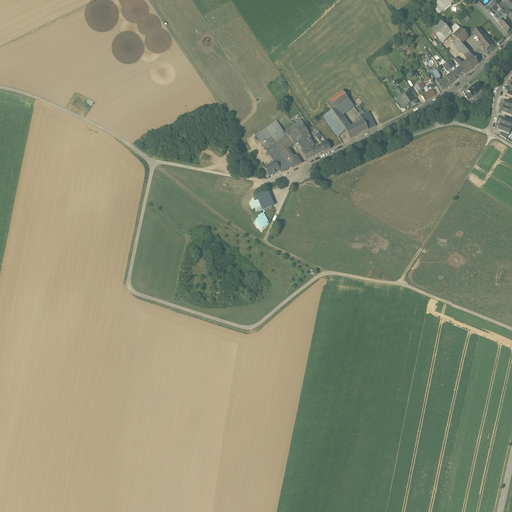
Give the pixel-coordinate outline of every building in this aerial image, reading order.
[(435,0),(438,2),(435,5),(438,9),(436,10),(438,13),(440,12),(453,1),(452,0),(435,0)] [(508,0),(502,0),(501,2),(508,9),(506,10),(507,12),(511,7),(511,3),(510,2),(508,0)] [(508,9),(501,2),(497,5),(501,10),(507,17),(510,20),(511,17),(511,14),(510,15),(507,12),(506,10),(508,9)] [(511,28),(511,27),(509,24),(506,21),(505,22),(504,20),(505,19),(507,17),(501,10),(493,17),(507,33),(511,28)] [(441,21),(432,12),(428,16),(436,25),(441,21)] [(445,26),(441,21),(436,25),(433,27),(431,30),(442,44),(452,34),(449,30),(445,26)] [(451,28),(449,30),(452,34),(453,35),(460,29),(456,24),(451,28)] [(487,37),(479,28),(473,32),(481,42),(487,37)] [(468,37),(460,29),(453,35),(457,40),(458,39),(461,44),(468,37)] [(487,37),(481,42),(479,43),(481,45),(480,46),(483,49),(484,48),(486,51),(493,45),(490,40),(487,37)] [(461,44),(458,39),(457,40),(449,47),(455,54),(459,50),(468,59),(472,55),(461,44)] [(472,55),(468,59),(466,61),(472,68),(478,62),(472,55)] [(472,68),(466,61),(460,66),(466,73),(472,68)] [(453,71),(447,64),(443,67),(447,72),(448,71),(450,74),(453,71)] [(460,66),(455,69),(453,71),(458,79),(466,73),(460,66)] [(436,69),(431,72),(435,78),(438,76),(440,76),(436,69)] [(458,79),(453,71),(450,74),(446,76),(451,85),(458,79)] [(441,80),(437,82),(442,90),(451,85),(446,77),(441,80)] [(479,85),(477,82),(470,88),(474,93),(481,87),(479,85)] [(428,91),(426,92),(425,93),(429,98),(436,94),(432,88),(428,91)] [(342,91),(325,103),(331,111),(345,130),(351,125),(343,115),(354,107),(342,91)] [(411,92),(410,91),(404,95),(410,103),(416,98),(415,97),(411,92)] [(410,103),(404,95),(398,100),(399,101),(403,106),(404,107),(410,103)] [(88,101),(85,106),(92,109),(94,104),(88,101)] [(511,110),(504,108),(502,113),(511,117),(511,110)] [(345,130),(331,111),(323,117),(338,136),(345,130)] [(369,111),(361,115),(363,120),(368,129),(376,125),(369,111)] [(301,120),(293,126),(296,130),(298,129),(303,126),(304,125),(301,120)] [(360,120),(359,121),(354,123),(359,134),(368,129),(363,120),(361,121),(360,120)] [(511,127),(511,123),(502,120),(500,126),(511,130),(511,127)] [(283,132),(276,121),(256,135),(267,151),(275,145),(287,137),(287,136),(296,130),(293,126),(283,132)] [(354,123),(351,125),(356,136),(359,134),(354,123)] [(351,125),(345,130),(350,139),(356,136),(351,125)] [(303,126),(298,129),(296,130),(301,138),(306,135),(309,134),(303,126)] [(511,130),(500,126),(498,131),(509,135),(511,130)] [(296,130),(287,136),(287,137),(292,145),(297,142),(303,151),(308,148),(301,138),(296,130)] [(306,135),(301,138),(308,148),(309,151),(310,150),(312,149),(311,147),(313,146),(306,135)] [(324,141),(322,142),(320,143),(321,145),(324,151),(329,149),(324,141)] [(291,167),(280,152),(275,145),(267,151),(274,162),(280,170),(281,172),(291,167)] [(321,145),(312,149),(310,150),(313,156),(324,151),(321,145)] [(293,156),(287,148),(280,152),(291,167),(292,169),(302,163),(297,157),(296,156),(295,155),(293,155),(293,156)] [(310,150),(309,151),(303,153),(306,160),(313,156),(310,150)] [(280,170),(274,162),(265,167),(267,171),(266,171),(267,172),(269,175),(273,173),(273,174),(274,174),(273,173),(276,171),(276,172),(277,172),(277,171),(280,170)] [(278,186),(257,195),(263,210),(271,206),(268,198),(281,193),(278,186)]
